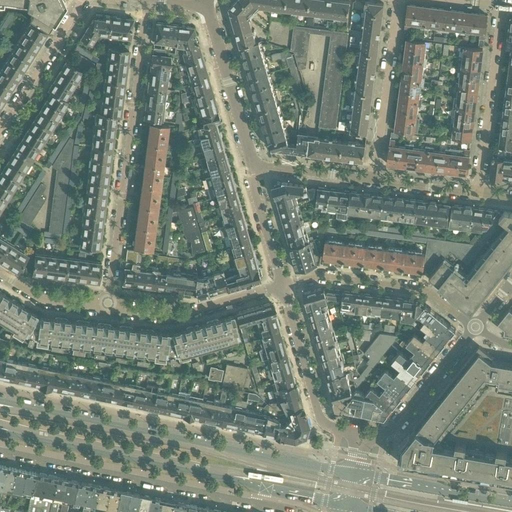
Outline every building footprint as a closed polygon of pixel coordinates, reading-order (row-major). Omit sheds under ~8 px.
[(0,0),(0,3),(3,4),(3,0),(16,0),(26,1),(26,5),(34,10),(29,19),(48,31),(66,2),(64,0),(0,0)] [(229,8),(234,24),(249,19),(249,16),(253,11),(241,0),(236,0),(235,2),(234,2),(234,3),(232,5),(231,5),(231,6),(229,8)] [(241,0),(253,11),(258,6),(262,6),(263,0),(241,0)] [(263,0),(262,6),(273,8),(273,10),(274,10),(274,8),(285,9),(286,0),(263,0)] [(286,0),(285,9),(297,11),(296,13),(298,13),(298,11),(308,12),(309,0),(286,0)] [(309,0),(308,12),(320,14),(319,16),(321,16),(321,14),(327,15),(329,0),(309,0)] [(329,0),(327,15),(335,16),(334,18),(336,18),(336,16),(348,17),(350,1),(340,0),(329,0)] [(367,6),(366,12),(382,14),(384,3),(365,1),(364,6),(367,6)] [(410,23),(415,24),(417,6),(407,5),(405,28),(409,29),(410,23)] [(420,29),(424,29),(427,7),(417,6),(415,24),(421,24),(420,29)] [(429,25),(435,26),(437,9),(427,7),(424,29),(429,30),(429,25)] [(440,31),(444,32),(447,10),(437,9),(435,26),(441,27),(440,31)] [(449,28),(455,29),(457,11),(447,10),(444,32),(448,32),(449,28)] [(460,34),(464,34),(467,12),(457,11),(455,29),(461,30),(460,34)] [(365,25),(364,31),(380,33),(380,32),(380,31),(382,14),(366,12),(365,23),(363,23),(362,24),(365,25)] [(469,31),(475,31),(477,14),(467,12),(464,34),(468,35),(469,31)] [(94,18),(85,31),(98,39),(101,36),(101,34),(108,35),(110,16),(96,14),(96,18),(94,18)] [(480,32),(478,46),(483,46),(487,15),(477,14),(475,31),(480,32)] [(9,15),(0,28),(0,36),(14,15),(9,15)] [(133,19),(110,16),(108,35),(130,38),(133,19)] [(238,37),(240,46),(256,42),(253,30),(255,30),(254,29),(252,29),(249,19),(234,24),(236,33),(237,37),(238,37)] [(154,41),(165,42),(167,24),(156,22),(154,41)] [(31,23),(22,37),(38,47),(47,33),(31,23)] [(165,42),(176,44),(179,25),(167,24),(165,42)] [(176,54),(199,48),(197,40),(198,39),(197,35),(195,35),(193,27),(179,25),(176,44),(175,54),(176,54)] [(293,36),(309,38),(310,32),(331,35),(347,37),(348,33),(294,26),(293,36)] [(98,39),(85,31),(81,38),(93,45),(96,39),(98,40),(98,39)] [(363,40),(361,51),(377,53),(379,36),(380,36),(380,35),(379,35),(380,33),(364,31),(363,38),(361,38),(360,39),(363,40)] [(331,35),(330,41),(347,43),(347,37),(331,35)] [(293,36),(292,42),(309,44),(309,38),(293,36)] [(22,37),(13,51),(29,61),(38,47),(22,37)] [(407,39),(406,50),(424,52),(424,46),(428,46),(429,42),(407,39)] [(243,58),(245,63),(264,57),(259,41),(256,42),(240,46),(243,58)] [(330,41),(329,47),(346,49),(347,43),(330,41)] [(292,42),(291,48),(308,50),(309,44),(292,42)] [(99,249),(110,160),(116,115),(120,116),(129,45),(123,44),(123,49),(110,47),(108,64),(107,70),(101,113),(97,112),(80,246),(99,249)] [(74,49),(97,62),(99,58),(77,45),(74,49)] [(464,51),(463,57),(481,59),(483,49),(461,46),(460,51),(464,51)] [(329,47),(329,53),(345,55),(346,49),(329,47)] [(183,57),(185,63),(202,58),(199,48),(176,54),(176,57),(177,60),(183,57)] [(295,52),(296,55),(307,56),(308,50),(291,48),(291,51),(295,52)] [(71,54),(93,68),(94,64),(73,50),(71,54)] [(406,50),(405,60),(426,62),(427,59),(423,58),(424,52),(406,50)] [(13,51),(4,65),(20,75),(29,61),(13,51)] [(292,55),(291,53),(284,51),(273,55),(275,60),(281,58),(292,55)] [(359,70),(375,73),(375,72),(375,71),(377,53),(361,51),(360,58),(358,58),(357,64),(356,64),(355,67),(359,67),(359,70)] [(329,53),(328,59),(344,62),(345,55),(329,53)] [(152,54),(151,65),(169,67),(170,56),(164,56),(152,54)] [(246,66),(249,78),(268,73),(264,57),(245,63),(245,66),(246,66)] [(303,95),(292,57),(287,58),(297,92),(292,93),(293,98),(293,97),(303,95)] [(459,63),(458,67),(480,69),(481,59),(463,57),(463,63),(459,63)] [(185,63),(188,73),(205,69),(202,58),(185,63)] [(328,59),(327,65),(343,67),(344,62),(328,59)] [(405,60),(403,70),(421,72),(422,66),(426,67),(426,62),(405,60)] [(66,61),(57,76),(73,86),(82,71),(66,61)] [(108,64),(97,62),(94,71),(99,72),(99,69),(107,70),(108,64)] [(4,65),(0,71),(0,81),(11,89),(20,75),(4,65)] [(151,65),(149,77),(167,79),(167,77),(169,67),(151,65)] [(327,65),(326,71),(343,73),(343,67),(327,65)] [(457,77),(461,77),(479,79),(480,69),(458,67),(457,77)] [(188,73),(191,84),(208,79),(205,69),(188,73)] [(357,79),(356,91),(372,93),(374,76),(374,75),(375,73),(359,70),(358,78),(355,78),(355,79),(357,79)] [(403,70),(402,80),(424,82),(424,79),(420,78),(421,72),(403,70)] [(326,71),(325,77),(342,79),(343,73),(326,71)] [(255,98),(259,110),(277,105),(268,73),(249,78),(253,90),(252,90),(255,98)] [(49,90),(52,92),(68,102),(68,101),(65,99),(73,86),(57,76),(49,90)] [(149,77),(148,87),(166,90),(167,79),(149,77)] [(325,77),(325,83),(341,86),(342,79),(325,77)] [(456,83),(456,86),(477,89),(479,79),(461,77),(460,83),(456,83)] [(191,84),(194,94),(211,89),(208,79),(191,84)] [(78,109),(83,110),(90,81),(86,80),(78,109)] [(402,80),(401,90),(418,92),(419,86),(423,87),(424,82),(402,80)] [(0,81),(0,101),(2,103),(11,89),(0,81)] [(325,83),(324,90),(340,92),(341,86),(325,83)] [(459,91),(458,97),(476,100),(477,89),(456,86),(455,91),(459,91)] [(148,87),(146,98),(165,100),(166,90),(148,87)] [(194,94),(197,104),(214,99),(211,89),(194,94)] [(324,90),(323,96),(339,98),(340,92),(324,90)] [(401,90),(399,100),(421,102),(422,99),(418,98),(418,92),(401,90)] [(354,104),(353,111),(369,113),(370,111),(370,110),(372,93),(356,91),(354,102),(352,102),(352,104),(354,104)] [(52,92),(44,104),(60,115),(68,102),(52,92)] [(323,96),(322,102),(339,104),(339,98),(323,96)] [(454,97),(453,107),(475,110),(476,100),(458,97),(454,97)] [(146,98),(145,108),(163,110),(165,100),(146,98)] [(197,104),(200,115),(217,110),(214,99),(197,104)] [(399,100),(398,110),(416,112),(417,106),(420,107),(421,102),(399,100)] [(322,102),(321,108),(338,110),(339,104),(322,102)] [(504,111),(504,114),(511,115),(511,104),(504,103),(503,110),(504,111)] [(44,104),(34,120),(50,130),(60,115),(44,104)] [(265,130),(268,142),(286,136),(277,105),(259,110),(262,122),(264,130),(265,130)] [(452,111),(452,117),(473,119),(475,110),(453,107),(452,111)] [(163,110),(145,108),(144,118),(162,121),(163,110)] [(321,108),(321,114),(337,116),(338,110),(321,108)] [(200,115),(203,126),(215,122),(220,121),(217,110),(200,115)] [(398,110),(397,120),(418,122),(419,119),(415,118),(416,112),(398,110)] [(351,131),(367,133),(369,115),(369,113),(353,111),(353,114),(348,114),(347,118),(350,118),(352,119),(351,131)] [(77,114),(45,165),(49,168),(81,117),(77,114)] [(321,114),(320,120),(336,122),(337,116),(321,114)] [(502,118),(501,124),(511,125),(511,115),(504,114),(503,118),(502,118)] [(473,119),(452,117),(451,123),(450,126),(472,129),(473,119)] [(34,120),(26,133),(42,143),(50,130),(34,120)] [(336,122),(320,120),(319,126),(335,128),(336,122)] [(418,122),(397,120),(395,130),(413,132),(414,126),(418,127),(418,122)] [(140,192),(138,192),(137,198),(140,198),(138,213),(136,212),(135,218),(137,219),(135,233),(133,233),(132,239),(134,239),(133,247),(150,249),(150,243),(153,243),(154,234),(152,234),(153,222),(155,223),(157,213),(154,213),(156,201),(158,202),(159,192),(157,192),(158,181),(161,181),(162,172),(160,172),(161,160),(163,160),(165,151),(162,151),(164,139),(166,140),(167,131),(165,130),(166,124),(149,122),(148,130),(146,130),(146,135),(148,136),(146,151),(144,150),(143,156),(145,156),(143,171),(141,171),(140,177),(142,177),(140,192)] [(192,129),(195,139),(218,132),(217,132),(219,130),(218,127),(216,126),(215,122),(203,126),(192,129)] [(162,251),(167,251),(167,248),(170,232),(171,222),(176,186),(183,131),(183,127),(183,123),(181,123),(179,123),(162,251)] [(501,132),(501,135),(511,136),(511,125),(501,124),(500,131),(501,132)] [(74,143),(79,144),(83,126),(78,125),(74,143)] [(472,129),(450,126),(450,131),(454,131),(453,138),(471,140),(472,129)] [(201,141),(202,147),(221,142),(220,141),(221,140),(220,137),(219,136),(218,132),(195,139),(193,139),(194,143),(201,141)] [(26,133),(15,150),(31,160),(42,143),(26,133)] [(293,152),(308,153),(309,141),(309,140),(309,137),(308,135),(298,133),(296,145),(294,144),(293,152)] [(511,136),(501,135),(500,139),(499,139),(498,145),(500,145),(499,146),(511,147),(511,136)] [(273,149),(293,152),(294,144),(289,144),(286,136),(268,142),(270,148),(272,148),(272,149),(273,148),(273,149)] [(326,156),(329,156),(331,138),(330,138),(329,140),(320,139),(320,137),(315,136),(315,138),(309,137),(309,140),(309,141),(308,153),(326,156)] [(52,166),(57,169),(69,171),(73,139),(70,138),(52,166)] [(331,156),(340,158),(342,142),(332,140),(333,138),(331,138),(329,156),(330,156),(330,157),(331,157),(331,156)] [(387,164),(397,165),(399,147),(394,146),(395,141),(390,140),(387,164)] [(350,159),(351,159),(354,141),(353,141),(352,143),(342,142),(340,158),(349,159),(350,159)] [(354,141),(351,159),(354,159),(354,160),(354,159),(363,161),(365,145),(355,143),(355,141),(354,141)] [(202,147),(205,157),(223,151),(222,148),(223,146),(222,143),(221,142),(202,147)] [(397,165),(407,166),(409,144),(405,144),(405,148),(399,147),(397,165)] [(407,166),(417,168),(419,150),(413,149),(413,145),(409,144),(407,166)] [(62,241),(66,244),(78,145),(74,145),(62,241)] [(417,168),(427,169),(430,147),(425,147),(425,150),(419,150),(417,168)] [(427,169),(437,170),(439,152),(433,152),(434,148),(430,147),(427,169)] [(437,170),(446,171),(449,150),(445,149),(445,153),(439,152),(437,170)] [(14,152),(5,166),(21,176),(31,160),(15,150),(14,152)] [(446,171),(457,173),(459,155),(453,154),(453,150),(449,150),(446,171)] [(459,155),(457,173),(466,174),(469,151),(465,150),(464,156),(459,155)] [(205,157),(208,166),(226,161),(227,159),(226,156),(224,155),(223,151),(205,157)] [(490,177),(501,179),(504,160),(498,159),(498,158),(493,157),(490,177)] [(501,179),(511,180),(511,176),(511,160),(504,160),(501,179)] [(208,166),(211,176),(229,171),(228,167),(229,166),(228,163),(226,162),(227,161),(226,161),(208,166)] [(5,166),(0,174),(0,181),(12,190),(21,176),(5,166)] [(6,223),(10,225),(13,220),(15,221),(45,173),(42,170),(11,218),(10,217),(6,223)] [(209,180),(211,187),(232,181),(232,180),(233,179),(232,176),(230,175),(229,171),(211,176),(211,179),(209,180)] [(0,181),(0,201),(4,204),(12,190),(0,181)] [(212,197),(216,196),(235,191),(233,187),(234,185),(233,182),(232,181),(211,187),(209,187),(212,197)] [(276,196),(277,199),(296,193),(303,191),(306,201),(310,200),(307,190),(306,185),(277,182),(273,185),(274,186),(272,186),(275,196),(276,196)] [(41,184),(34,194),(39,197),(46,187),(41,184)] [(186,194),(183,186),(177,188),(176,197),(186,194)] [(327,210),(327,208),(330,190),(324,189),(323,188),(318,187),(315,207),(322,208),(322,209),(327,210)] [(312,188),(307,190),(310,200),(314,198),(316,189),(312,188)] [(327,208),(337,210),(340,191),(335,191),(335,189),(331,189),(330,190),(327,208)] [(216,196),(219,206),(238,200),(237,200),(238,199),(237,195),(236,195),(235,191),(216,196)] [(347,216),(348,211),(351,191),(350,191),(350,192),(349,192),(349,191),(344,191),(344,192),(340,191),(337,210),(341,210),(341,215),(347,216)] [(348,211),(364,213),(367,192),(364,192),(362,193),(351,191),(348,211)] [(364,213),(381,215),(384,196),(371,194),(370,193),(367,192),(364,213)] [(279,205),(280,208),(298,203),(296,193),(277,199),(276,200),(277,204),(279,205)] [(34,194),(31,199),(41,205),(44,200),(39,197),(34,194)] [(196,195),(188,198),(187,198),(189,204),(193,203),(197,202),(198,202),(196,195)] [(381,215),(397,217),(400,197),(397,196),(396,197),(384,196),(381,215)] [(397,217),(414,219),(417,200),(404,198),(403,197),(400,197),(397,217)] [(31,199),(28,204),(38,210),(41,205),(31,199)] [(219,206),(222,216),(240,210),(239,206),(240,205),(239,202),(237,201),(238,200),(219,206)] [(414,219),(430,221),(433,201),(430,201),(428,202),(417,200),(414,219)] [(433,201),(430,221),(447,224),(450,204),(437,203),(436,201),(433,201)] [(281,217),(282,217),(301,212),(298,203),(280,208),(281,211),(280,212),(281,217)] [(28,204),(25,208),(35,215),(38,210),(28,204)] [(449,224),(466,227),(467,216),(468,216),(469,206),(465,205),(464,206),(452,205),(449,224)] [(190,236),(191,241),(192,253),(204,249),(201,240),(192,206),(176,211),(183,233),(184,235),(190,236)] [(466,227),(483,229),(485,209),(473,207),(472,206),(469,206),(468,216),(467,216),(466,227)] [(25,208),(22,213),(32,220),(35,215),(25,208)] [(485,209),(483,229),(485,229),(498,212),(498,211),(485,209)] [(222,216),(225,225),(243,220),(244,218),(243,215),(241,214),(240,210),(222,216)] [(284,224),(285,227),(304,222),(301,212),(282,217),(283,218),(282,219),(283,224),(284,224)] [(509,227),(503,234),(511,241),(511,212),(504,212),(502,215),(499,218),(503,221),(507,225),(509,227)] [(32,220),(22,213),(19,218),(29,225),(32,220)] [(500,213),(490,225),(496,229),(503,221),(499,218),(502,215),(500,213)] [(33,227),(29,225),(19,218),(16,222),(31,231),(33,227)] [(223,233),(224,236),(246,230),(245,226),(246,224),(245,221),(243,221),(243,220),(225,225),(227,231),(223,233)] [(288,236),(288,237),(307,231),(304,222),(285,227),(286,231),(285,232),(287,236),(288,236)] [(14,223),(12,227),(29,238),(30,233),(29,232),(14,223)] [(490,225),(482,235),(488,240),(496,229),(490,225)] [(346,229),(340,228),(335,227),(327,226),(326,231),(347,234),(347,232),(427,242),(427,238),(351,228),(346,227),(346,229)] [(226,246),(230,245),(249,240),(249,239),(248,239),(249,238),(249,234),(247,233),(246,230),(224,236),(223,236),(226,246)] [(290,243),(291,246),(309,241),(310,241),(313,240),(312,236),(308,237),(307,231),(288,237),(288,238),(287,239),(289,243),(290,243)] [(166,254),(178,256),(179,251),(181,234),(174,233),(170,232),(167,248),(167,251),(166,254)] [(511,241),(503,234),(494,245),(511,259),(511,241)] [(482,235),(474,244),(474,245),(480,250),(488,240),(482,235)] [(0,260),(3,263),(13,247),(0,238),(0,260)] [(429,277),(439,286),(454,268),(444,260),(451,251),(462,260),(465,255),(474,245),(474,244),(427,238),(427,242),(425,253),(423,268),(424,268),(423,270),(430,275),(429,277)] [(210,240),(209,241),(204,242),(207,252),(212,250),(210,240)] [(230,245),(233,254),(251,249),(250,245),(251,244),(250,241),(249,240),(230,245)] [(309,241),(291,246),(290,247),(293,258),(296,268),(296,270),(300,269),(320,264),(321,253),(318,254),(314,240),(313,240),(310,241),(309,241)] [(330,261),(333,261),(336,242),(325,240),(323,255),(322,259),(324,259),(324,258),(330,259),(330,261)] [(342,261),(343,261),(345,243),(336,242),(333,261),(336,262),(336,260),(342,260),(342,261)] [(350,263),(353,264),(355,244),(345,243),(343,261),(344,261),(350,262),(350,263)] [(362,264),(363,264),(365,246),(355,244),(353,264),(356,264),(356,262),(362,263),(362,264)] [(474,245),(465,255),(471,260),(480,250),(474,245)] [(511,259),(494,245),(486,255),(504,270),(511,259)] [(369,266),(373,267),(375,247),(365,246),(363,264),(364,264),(364,263),(370,264),(369,266)] [(13,247),(3,263),(21,274),(26,272),(26,267),(22,264),(28,256),(13,247)] [(382,266),(383,266),(385,248),(375,247),(373,267),(375,267),(376,265),(382,266)] [(389,269),(393,269),(395,250),(385,248),(383,266),(384,266),(390,267),(389,269)] [(136,264),(136,261),(137,250),(127,249),(122,284),(123,284),(124,285),(128,286),(130,285),(133,285),(136,264)] [(233,254),(236,264),(255,259),(254,259),(255,257),(254,254),(252,253),(251,249),(233,254)] [(402,269),(403,269),(405,251),(395,250),(393,269),(395,269),(396,267),(402,268),(402,269)] [(409,271),(413,272),(415,252),(405,251),(403,269),(404,268),(410,269),(409,271)] [(423,272),(423,270),(424,268),(423,268),(425,253),(415,252),(413,272),(415,272),(416,270),(422,271),(422,272),(423,272)] [(32,273),(48,275),(51,257),(35,255),(32,273)] [(471,260),(465,255),(462,260),(468,265),(471,260)] [(486,255),(478,265),(496,280),(504,270),(486,255)] [(48,275),(65,278),(68,259),(51,257),(48,275)] [(65,278),(84,280),(87,261),(68,259),(65,278)] [(236,264),(239,275),(257,270),(256,265),(257,264),(256,260),(254,260),(255,259),(236,264)] [(87,261),(84,280),(98,282),(101,263),(87,261)] [(143,287),(145,268),(139,267),(140,265),(136,264),(133,285),(136,285),(137,287),(141,288),(142,286),(143,287)] [(478,265),(469,276),(487,290),(496,280),(478,265)] [(150,287),(154,288),(156,267),(146,266),(145,268),(143,287),(144,286),(144,288),(149,289),(150,287)] [(163,290),(164,289),(166,271),(160,270),(160,268),(156,267),(154,288),(156,288),(157,290),(161,290),(163,289),(163,290)] [(201,270),(203,278),(208,294),(212,293),(213,294),(216,293),(217,292),(218,292),(212,273),(211,267),(201,270)] [(439,286),(450,294),(464,276),(454,268),(439,286)] [(171,290),(174,290),(177,270),(173,269),(172,271),(166,271),(164,289),(165,291),(169,291),(171,290)] [(184,292),(187,273),(180,272),(181,270),(177,270),(174,290),(177,291),(178,292),(182,293),(183,291),(184,292)] [(222,270),(212,273),(218,292),(218,291),(220,292),(223,292),(224,290),(227,289),(225,280),(222,270)] [(239,276),(225,280),(227,289),(228,290),(263,280),(260,270),(257,270),(239,275),(239,276)] [(191,292),(193,293),(196,277),(197,272),(193,272),(192,274),(187,273),(184,292),(185,293),(190,294),(191,292)] [(467,308),(471,311),(467,279),(464,276),(450,294),(467,308)] [(467,279),(471,311),(473,308),(487,290),(469,276),(467,279)] [(196,277),(193,293),(193,294),(196,295),(198,299),(208,296),(208,294),(203,278),(196,277)] [(308,310),(309,309),(324,304),(323,301),(325,301),(321,289),(321,288),(303,293),(308,310)] [(324,288),(321,289),(325,301),(332,299),(331,299),(332,299),(333,290),(324,288)] [(340,291),(333,290),(332,299),(334,300),(334,301),(338,300),(341,301),(342,292),(340,292),(340,291)] [(0,317),(15,328),(11,334),(22,340),(25,334),(29,335),(26,341),(31,343),(33,337),(36,338),(35,345),(47,347),(48,339),(154,353),(153,361),(165,362),(166,355),(169,355),(170,361),(175,361),(174,354),(177,354),(179,361),(190,358),(188,351),(239,337),(233,315),(171,333),(171,334),(169,334),(169,333),(61,319),(39,316),(39,317),(37,316),(37,315),(0,291),(0,317)] [(344,292),(342,292),(341,301),(340,310),(350,312),(353,293),(349,293),(349,292),(344,291),(344,292)] [(357,294),(353,293),(350,312),(361,313),(363,295),(362,294),(362,293),(357,293),(357,294)] [(364,295),(363,295),(361,313),(371,314),(373,296),(369,295),(369,294),(365,294),(364,295)] [(377,296),(373,296),(371,314),(381,316),(383,297),(382,297),(382,296),(377,295),(377,296)] [(391,317),(393,299),(389,298),(389,297),(384,296),(384,297),(383,297),(381,316),(391,317)] [(401,318),(403,299),(403,300),(402,300),(402,299),(397,298),(397,299),(393,299),(391,317),(401,318)] [(412,320),(414,317),(425,305),(421,302),(420,302),(420,301),(403,299),(401,318),(412,320)] [(244,323),(256,319),(274,313),(275,313),(272,302),(236,313),(239,324),(244,323)] [(311,318),(311,319),(329,314),(326,304),(324,304),(309,309),(310,313),(309,314),(310,318),(311,318)] [(430,318),(435,313),(425,305),(414,317),(418,320),(420,317),(423,318),(425,315),(430,318)] [(504,333),(511,334),(511,309),(509,308),(498,322),(505,328),(504,333)] [(256,319),(259,328),(277,323),(276,322),(278,321),(277,318),(275,317),(274,313),(256,319)] [(423,318),(425,320),(448,339),(456,330),(435,313),(430,318),(425,315),(423,318)] [(313,325),(314,329),(332,324),(329,314),(311,319),(312,320),(311,321),(312,325),(313,325)] [(426,335),(441,347),(448,339),(425,320),(421,325),(429,332),(426,335)] [(259,328),(262,338),(280,333),(279,329),(280,328),(279,324),(277,324),(277,323),(259,328)] [(317,338),(335,333),(332,324),(314,329),(315,332),(314,333),(316,337),(317,338)] [(378,332),(371,331),(351,328),(353,338),(369,340),(370,338),(373,338),(378,332)] [(410,338),(434,357),(441,347),(426,335),(423,339),(415,332),(410,338)] [(262,338),(265,349),(283,343),(282,343),(283,341),(283,338),(281,337),(280,333),(262,338)] [(319,344),(320,348),(338,343),(335,333),(317,338),(317,339),(316,340),(318,344),(319,344)] [(338,374),(328,377),(329,379),(328,380),(329,385),(336,408),(340,409),(357,388),(361,383),(363,381),(365,378),(384,354),(388,349),(399,335),(388,333),(380,333),(364,353),(369,357),(367,360),(366,362),(369,364),(361,374),(359,376),(353,378),(352,373),(353,373),(352,370),(345,372),(338,374)] [(412,354),(427,366),(434,357),(410,338),(406,343),(415,350),(412,354)] [(263,360),(268,359),(286,353),(284,349),(285,348),(284,345),(283,344),(283,343),(265,349),(260,350),(263,360)] [(323,357),(323,358),(340,353),(338,343),(320,348),(321,351),(320,352),(321,357),(323,357)] [(393,353),(396,355),(420,374),(423,370),(426,366),(427,366),(412,354),(409,357),(400,350),(399,351),(396,349),(392,345),(389,349),(391,351),(392,352),(393,353)] [(479,345),(433,403),(413,427),(414,428),(415,429),(413,431),(412,434),(411,433),(409,432),(400,444),(398,462),(511,481),(511,363),(511,364),(495,361),(492,361),(492,359),(493,357),(479,345)] [(264,364),(269,362),(270,369),(289,363),(288,363),(289,361),(288,358),(287,357),(286,353),(268,359),(263,360),(264,364)] [(325,364),(326,367),(343,362),(340,353),(323,358),(322,359),(323,364),(325,364)] [(400,368),(398,371),(413,383),(416,378),(420,374),(396,355),(392,360),(392,361),(400,368)] [(8,379),(13,380),(17,362),(6,360),(2,380),(7,381),(8,379)] [(18,383),(23,384),(28,364),(17,362),(13,380),(17,381),(18,383)] [(328,376),(328,377),(338,374),(345,372),(352,370),(355,370),(356,369),(354,363),(344,366),(343,362),(326,367),(327,371),(326,372),(327,376),(328,376)] [(270,369),(273,379),(291,373),(290,369),(291,368),(290,365),(289,364),(289,363),(270,369)] [(30,384),(34,385),(38,366),(28,364),(23,384),(28,385),(30,384)] [(247,368),(242,367),(226,364),(222,385),(243,389),(247,368)] [(39,387),(45,389),(49,369),(38,366),(34,385),(39,386),(39,387)] [(208,378),(213,379),(213,378),(220,379),(222,370),(215,369),(216,368),(211,367),(208,378)] [(384,371),(382,373),(405,392),(408,388),(412,384),(413,383),(398,371),(394,375),(386,368),(384,371)] [(51,388),(56,389),(60,371),(49,369),(45,389),(51,390),(51,388)] [(61,392),(67,393),(71,373),(60,371),(56,389),(61,390),(61,392)] [(73,393),(78,394),(81,375),(71,373),(67,393),(72,394),(73,393)] [(276,389),(296,383),(294,378),(292,377),(291,373),(273,379),(274,382),(276,389)] [(383,389),(398,401),(402,396),(405,392),(382,373),(380,376),(377,379),(386,386),(383,389)] [(83,396),(88,398),(92,378),(81,375),(78,394),(82,395),(83,396)] [(94,397),(99,398),(103,380),(92,378),(88,398),(93,399),(94,397)] [(104,401),(109,402),(113,382),(103,380),(99,398),(103,399),(104,401)] [(369,389),(368,391),(391,410),(398,401),(383,389),(380,393),(371,386),(370,387),(363,381),(361,383),(369,389)] [(117,402),(121,403),(125,384),(113,382),(109,402),(115,403),(117,402)] [(276,396),(277,400),(299,394),(296,383),(276,389),(274,390),(267,392),(269,398),(276,396)] [(125,405),(131,407),(135,387),(125,384),(121,403),(124,404),(125,405)] [(147,410),(153,411),(157,386),(147,384),(146,389),(142,407),(146,408),(147,410)] [(159,411),(163,412),(167,393),(163,392),(164,387),(158,386),(157,386),(153,411),(158,412),(159,411)] [(138,407),(142,407),(146,389),(135,387),(131,407),(137,408),(138,407)] [(340,409),(361,413),(365,394),(357,388),(340,409)] [(181,415),(185,416),(189,398),(190,393),(179,391),(178,395),(174,416),(179,417),(181,415)] [(365,394),(361,413),(384,418),(391,410),(368,391),(365,394)] [(214,398),(213,403),(208,423),(214,424),(215,423),(220,424),(224,405),(223,405),(226,393),(221,392),(220,399),(214,398)] [(168,414),(174,416),(178,395),(167,393),(163,412),(167,413),(168,414)] [(270,404),(280,414),(285,411),(302,406),(301,401),(300,398),(299,394),(277,400),(272,401),(269,403),(270,404)] [(192,418),(197,419),(201,400),(189,398),(185,416),(186,418),(190,419),(192,418)] [(203,421),(208,423),(213,403),(201,400),(197,419),(202,420),(203,421)] [(237,427),(241,428),(245,410),(241,409),(242,404),(235,403),(234,407),(230,427),(236,428),(237,427)] [(262,434),(275,436),(278,422),(280,414),(270,404),(268,405),(266,414),(262,434)] [(224,426),(230,427),(234,407),(224,405),(220,424),(223,424),(224,426)] [(280,414),(287,420),(304,436),(308,425),(302,406),(285,411),(280,414)] [(246,430),(252,432),(256,412),(245,410),(241,428),(245,429),(246,430)] [(262,434),(266,414),(256,412),(252,432),(257,433),(259,432),(262,432),(262,434)] [(278,422),(275,436),(294,440),(304,436),(287,420),(284,424),(278,422)] [(5,490),(10,491),(15,468),(4,466),(0,487),(0,491),(5,493),(5,490)] [(10,494),(20,496),(25,470),(15,468),(10,491),(10,494)] [(20,496),(30,498),(35,472),(25,470),(20,496)] [(30,511),(38,511),(46,475),(35,472),(30,498),(28,507),(27,511),(30,511)] [(48,511),(56,477),(46,475),(38,511),(48,511)] [(55,511),(58,498),(59,498),(59,496),(63,497),(66,479),(56,477),(48,511),(55,511)] [(67,511),(66,511),(69,498),(74,499),(77,481),(66,479),(63,497),(62,503),(59,511),(67,511)] [(77,511),(80,500),(84,501),(88,483),(77,481),(74,499),(70,511),(77,511)] [(98,486),(88,483),(84,501),(83,507),(81,511),(87,511),(88,508),(93,509),(98,486)] [(101,505),(105,506),(108,488),(98,486),(93,509),(100,511),(101,505)] [(110,511),(111,510),(115,511),(119,490),(108,488),(105,506),(104,511),(107,511),(110,511)] [(125,511),(130,492),(119,490),(115,511),(125,511)] [(135,511),(140,494),(130,492),(125,511),(135,511)] [(146,511),(149,496),(140,494),(135,511),(146,511)] [(158,511),(161,499),(149,496),(146,511),(158,511)] [(170,511),(173,501),(161,499),(158,511),(170,511)] [(183,511),(185,504),(173,501),(170,511),(183,511)]
